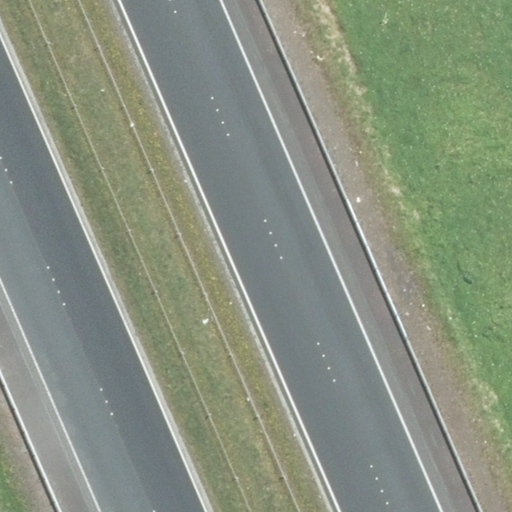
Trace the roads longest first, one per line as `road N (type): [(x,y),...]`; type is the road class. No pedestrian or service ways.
road 1 (motorway): [(191,0),(414,511)]
road 2 (motorway): [(145,511),(0,174)]
